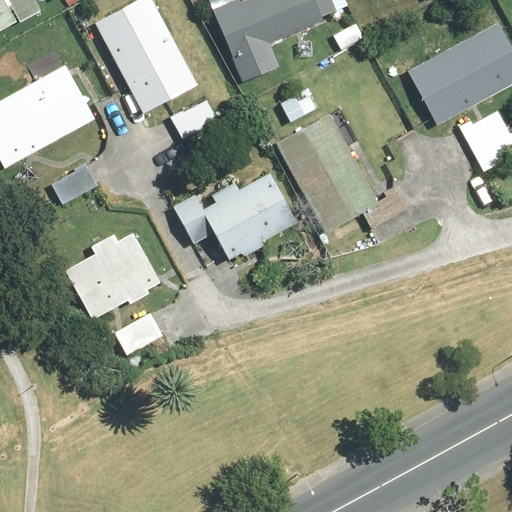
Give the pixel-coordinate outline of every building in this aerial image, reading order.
[(0,0),(0,30),(39,11),(33,0),(0,0)] [(151,0),(138,0),(93,24),(140,113),(196,83),(151,0)] [(235,0),(211,10),(239,81),(279,65),(269,41),(338,14),(332,0),(235,0)] [(406,71),(434,124),(511,82),(511,46),(498,20),(447,47),(445,44),(434,50),(437,54),(406,71)] [(363,37),(355,23),(332,36),(340,51),(363,37)] [(0,161),(4,168),(93,119),(62,64),(0,98),(0,161)] [(315,108),(306,90),(279,102),(288,121),(315,108)] [(511,132),(498,106),(458,127),(473,154),(511,133),(511,132)] [(327,114),(274,143),(322,231),(375,202),(327,114)] [(86,164),(50,185),(62,205),(98,184),(86,164)] [(193,195),(172,207),(192,245),(213,235),(226,259),(240,252),(242,257),(270,242),(267,236),(296,221),(270,173),(237,190),(233,182),(209,195),(214,203),(201,209),(193,195)] [(387,200),(362,214),(379,244),(418,223),(396,185),(382,193),(387,200)] [(94,254),(63,271),(90,319),(126,299),(129,305),(148,294),(146,289),(159,282),(131,233),(117,241),(112,234),(90,247),(94,254)] [(149,311),(112,333),(126,355),(162,334),(149,311)]
